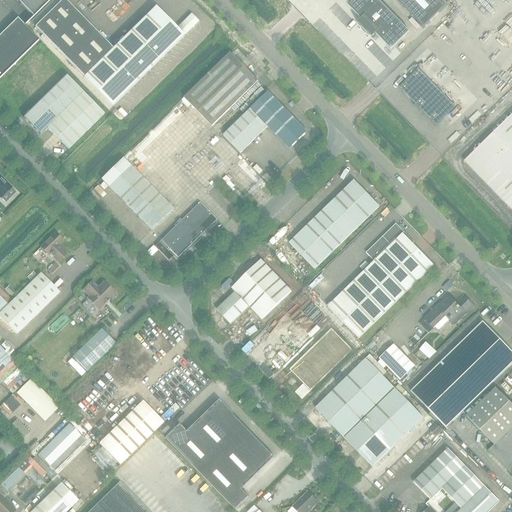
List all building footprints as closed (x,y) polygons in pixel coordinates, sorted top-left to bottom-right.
[(16,0),(20,4),(21,3),(34,16),(50,0),(16,0)] [(62,0),(34,27),(83,77),(112,106),(198,21),(191,14),(176,28),(155,7),(112,49),(64,0),(62,0)] [(408,31),(377,0),(349,0),(345,4),(361,19),(357,23),(361,27),(360,28),(361,28),(362,28),(367,34),(367,35),(368,34),(372,38),(376,35),(391,50),(409,33),(408,31)] [(445,6),(438,0),(395,0),(423,28),(445,6)] [(0,77),(38,40),(17,18),(0,35),(0,77)] [(211,126),(258,81),(230,53),(184,98),(211,126)] [(418,68),(398,87),(436,126),(455,106),(418,68)] [(40,135),(47,128),(68,149),(104,114),(83,93),(66,75),(23,118),(40,135)] [(289,149),(307,132),(267,92),(250,109),(289,149)] [(240,153),(267,127),(249,109),(223,135),(240,153)] [(511,210),(511,114),(464,161),(511,210)] [(101,179),(108,187),(151,231),(173,209),(123,158),(101,179)] [(0,197),(0,198),(11,187),(0,175),(0,197)] [(354,181),(332,202),(289,243),(314,269),(379,207),(354,181)] [(200,202),(160,240),(154,246),(168,261),(173,256),(167,251),(169,249),(177,258),(216,220),(200,202)] [(358,338),(433,265),(412,243),(413,242),(396,224),(366,253),(374,261),(327,307),(358,338)] [(62,241),(54,233),(40,247),(41,248),(41,251),(45,254),(47,254),(48,255),(49,254),(58,262),(66,254),(58,245),(62,241)] [(235,292),(216,310),(243,338),(291,291),(261,260),(231,288),(235,292)] [(59,292),(40,273),(0,312),(0,317),(16,334),(59,292)] [(86,299),(98,310),(104,304),(104,305),(109,300),(115,294),(104,282),(98,288),(91,281),(82,290),(89,296),(86,299)] [(445,293),(440,298),(444,302),(438,308),(437,306),(424,319),(433,328),(445,316),(454,325),(473,306),(463,296),(455,303),(445,293)] [(511,351),(482,321),(410,392),(446,428),(511,363),(511,351)] [(331,328),(289,369),(303,383),(294,392),(301,399),(352,350),(331,328)] [(72,357),(86,371),(115,343),(101,329),(72,357)] [(379,359),(400,380),(414,366),(393,345),(379,359)] [(315,408),(344,438),(394,388),(366,359),(315,408)] [(31,378),(16,393),(44,422),(59,407),(31,378)] [(394,388),(344,438),(372,467),(423,418),(394,388)] [(511,405),(495,388),(466,416),(494,445),(488,450),(511,474),(511,472),(511,405)] [(165,437),(235,510),(248,497),(241,489),(274,457),(218,400),(185,432),(178,425),(165,437)] [(119,465),(163,423),(142,402),(99,444),(119,465)] [(429,430),(435,436),(442,430),(435,423),(429,430)] [(68,424),(38,454),(54,471),(85,441),(68,424)] [(448,449),(413,482),(430,500),(442,489),(461,509),(457,511),(487,511),(499,501),(484,486),(448,449)] [(149,511),(119,481),(87,511),(149,511)] [(65,511),(78,501),(60,483),(30,511),(65,511)] [(0,485),(0,511),(13,511),(15,510),(3,498),(8,493),(0,485)] [(297,511),(309,511),(318,502),(308,492),(292,506),(297,511)]
